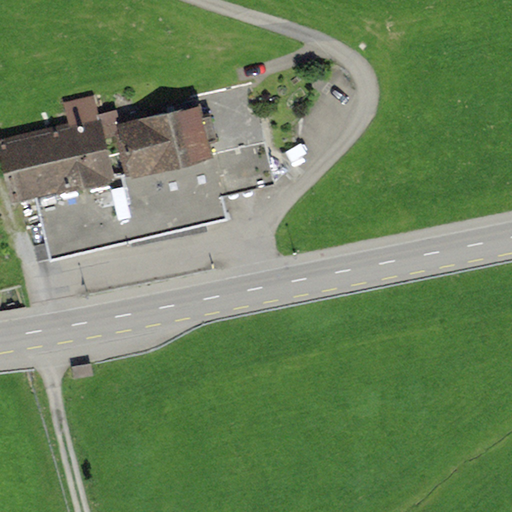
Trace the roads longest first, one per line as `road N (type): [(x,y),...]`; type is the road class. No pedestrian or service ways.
road 1 (residential): [(259,290),(259,226),(361,111),(366,75),(339,46),(207,0)]
road 2 (primary): [(0,339),(259,290)]
road 3 (primary): [(259,290),(511,239)]
